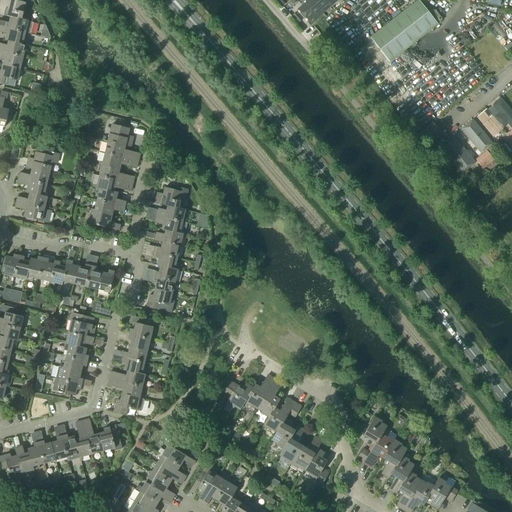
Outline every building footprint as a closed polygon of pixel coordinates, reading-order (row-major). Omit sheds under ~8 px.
[(0,14),(11,17),(21,20),(25,3),(12,0),(1,0),(0,6),(0,14)] [(325,0),(309,0),(297,11),(307,21),(328,3),(325,0)] [(389,63),(431,30),(438,25),(418,1),(370,38),(389,63)] [(373,20),(375,24),(386,18),(384,14),(373,20)] [(21,20),(11,17),(9,24),(0,21),(0,26),(25,32),(31,34),(33,23),(27,21),(21,20)] [(460,42),(476,36),(471,20),(464,22),(466,27),(456,30),(460,42)] [(0,26),(0,40),(5,41),(5,40),(8,41),(26,45),(27,39),(23,38),(25,32),(0,26)] [(323,34),(316,41),(320,45),(327,39),(323,34)] [(26,45),(8,41),(7,46),(0,44),(0,51),(22,57),(25,48),(29,49),(30,46),(26,45)] [(22,57),(0,51),(0,59),(4,60),(3,65),(20,69),(25,70),(26,68),(20,67),(22,57)] [(392,69),(399,66),(396,60),(390,64),(392,69)] [(0,83),(7,85),(9,79),(17,81),(20,69),(3,65),(1,71),(0,70),(0,83)] [(31,91),(38,93),(40,85),(32,84),(31,91)] [(511,113),(500,99),(492,105),(499,113),(495,117),(503,127),(507,124),(511,129),(511,128),(511,113)] [(487,108),(477,116),(493,135),(502,128),(487,108)] [(492,143),(473,119),(461,129),(481,153),(492,143)] [(107,141),(125,145),(131,147),(133,137),(127,136),(129,129),(111,124),(107,141)] [(433,126),(419,137),(427,147),(441,135),(433,126)] [(511,144),(511,137),(508,133),(506,134),(503,137),(507,143),(510,146),(511,144)] [(455,138),(442,149),(462,173),(475,162),(455,138)] [(125,145),(107,141),(104,140),(104,142),(107,143),(104,153),(138,161),(139,154),(124,150),(125,145)] [(486,151),(481,155),(488,165),(494,160),(490,156),(486,151)] [(25,168),(31,169),(49,174),(51,163),(56,164),(58,154),(48,152),(47,155),(35,153),(33,162),(27,161),(25,168)] [(138,161),(104,153),(102,162),(99,162),(99,163),(119,168),(120,164),(136,168),(138,161)] [(488,165),(481,155),(479,157),(475,159),(480,165),(483,169),(488,165)] [(119,168),(99,163),(98,166),(101,166),(98,176),(132,184),(133,177),(118,173),(119,168)] [(49,174),(31,169),(29,176),(19,173),(19,175),(17,175),(16,178),(18,179),(46,185),(48,176),(51,177),(52,174),(49,174)] [(132,184),(98,176),(96,185),(93,185),(92,187),(96,188),(95,189),(99,190),(113,192),(114,188),(130,192),(132,184)] [(46,185),(18,179),(17,184),(27,186),(25,193),(29,194),(46,198),(48,192),(45,191),(46,185)] [(164,187),(162,195),(162,197),(156,196),(155,203),(167,206),(177,208),(183,209),(184,202),(179,201),(180,198),(185,199),(187,190),(177,188),(176,190),(164,187)] [(113,192),(99,190),(97,201),(124,207),(126,202),(116,199),(118,193),(113,192)] [(46,198),(29,194),(28,200),(18,198),(16,202),(44,209),(46,200),(50,201),(50,199),(46,198)] [(124,207),(97,201),(94,210),(91,209),(90,211),(94,212),(111,217),(113,210),(123,212),(124,207)] [(44,209),(16,202),(15,208),(25,211),(23,217),(48,223),(51,212),(43,210),(44,209)] [(177,208),(167,206),(166,210),(158,208),(158,210),(148,207),(147,213),(182,222),(185,210),(183,209),(177,208)] [(111,217),(94,212),(91,224),(119,231),(120,225),(110,222),(111,217)] [(182,222),(147,213),(145,218),(156,221),(155,222),(163,224),(162,229),(165,230),(183,234),(186,223),(182,222)] [(208,228),(205,215),(199,214),(196,225),(208,228)] [(183,234),(165,230),(164,235),(156,233),(154,240),(162,242),(180,246),(183,234)] [(180,246),(162,242),(161,248),(157,247),(156,253),(177,258),(180,246)] [(177,258),(156,253),(155,258),(158,259),(156,265),(160,266),(177,270),(179,263),(176,263),(177,258)] [(13,277),(19,256),(13,255),(12,258),(5,257),(1,274),(13,277)] [(24,257),(19,256),(13,277),(25,280),(29,262),(23,261),(24,257)] [(30,259),(29,262),(25,280),(31,282),(32,278),(38,280),(43,259),(37,257),(37,261),(30,259)] [(43,259),(38,280),(49,283),(54,264),(47,263),(48,260),(43,259)] [(54,261),(54,264),(49,283),(48,289),(53,290),(55,284),(61,285),(62,282),(65,268),(59,266),(60,263),(54,261)] [(65,268),(62,282),(73,284),(77,267),(71,266),(72,262),(67,261),(65,268)] [(77,267),(73,284),(85,287),(90,266),(85,265),(84,268),(77,267)] [(95,268),(90,266),(85,287),(96,290),(101,273),(94,271),(95,268)] [(155,272),(153,277),(174,282),(177,270),(160,266),(158,272),(155,272)] [(107,274),(101,273),(96,290),(109,293),(114,272),(108,271),(107,274)] [(174,282),(153,277),(152,282),(156,283),(154,290),(171,294),(171,293),(174,282)] [(172,314),(177,294),(171,293),(171,294),(154,290),(153,296),(149,295),(146,307),(172,314)] [(111,311),(111,310),(107,310),(100,308),(101,303),(94,302),(91,312),(109,316),(111,311)] [(0,318),(0,324),(19,329),(22,317),(25,318),(26,311),(12,308),(10,314),(5,313),(3,319),(0,318)] [(72,314),(68,332),(92,338),(94,328),(91,327),(93,318),(72,314)] [(129,335),(149,340),(154,321),(143,318),(142,325),(135,323),(133,330),(130,329),(129,335)] [(19,329),(0,324),(0,329),(1,330),(0,332),(0,336),(16,341),(20,341),(21,340),(17,338),(19,329)] [(92,338),(68,332),(66,342),(62,341),(62,343),(65,344),(83,348),(84,343),(91,345),(93,338),(92,338)] [(149,340),(129,335),(127,339),(131,340),(129,347),(147,351),(149,340)] [(16,341),(0,336),(0,349),(10,352),(12,346),(15,347),(16,341)] [(85,349),(83,348),(65,344),(64,350),(67,351),(66,356),(86,361),(87,356),(84,355),(85,349)] [(108,357),(117,359),(119,349),(111,347),(108,357)] [(124,352),(123,358),(144,363),(147,351),(129,347),(128,353),(124,352)] [(10,352),(0,349),(0,361),(7,363),(10,352)] [(86,361),(66,356),(63,368),(80,372),(81,366),(85,367),(86,361)] [(144,363),(123,358),(122,363),(125,363),(123,370),(127,371),(144,375),(145,369),(142,368),(144,363)] [(7,363),(0,361),(0,373),(8,376),(9,370),(6,369),(7,363)] [(55,379),(80,385),(89,387),(91,381),(78,379),(80,372),(63,368),(58,367),(55,379)] [(144,375),(127,371),(126,376),(110,372),(108,379),(141,387),(144,375)] [(0,385),(5,387),(6,383),(10,384),(12,377),(8,376),(0,373),(0,385)] [(253,384),(251,388),(239,410),(244,403),(250,407),(251,405),(256,408),(274,379),(267,375),(259,388),(253,384)] [(80,385),(55,379),(52,391),(74,396),(76,389),(79,390),(80,385)] [(141,387),(108,379),(107,386),(122,389),(121,394),(138,398),(141,387)] [(274,379),(256,408),(262,412),(262,413),(268,417),(279,400),(274,397),(281,384),(274,379)] [(239,410),(251,388),(245,384),(243,388),(230,381),(224,392),(230,396),(226,404),(233,408),(233,407),(239,410)] [(138,398),(121,394),(120,401),(116,400),(113,412),(126,415),(127,409),(135,410),(138,398)] [(18,407),(25,408),(27,400),(20,399),(18,407)] [(268,417),(263,426),(270,431),(271,429),(276,432),(284,418),(287,413),(294,402),(287,399),(280,411),(275,408),(279,400),(268,417)] [(294,402),(287,413),(289,414),(295,417),(301,407),(294,402)] [(353,417),(364,413),(363,408),(351,411),(353,417)] [(372,448),(381,434),(386,426),(380,422),(381,421),(374,417),(363,436),(369,439),(366,444),(372,448)] [(276,432),(271,441),(277,444),(276,445),(282,449),(294,431),(288,428),(291,423),(286,419),(284,418),(276,432)] [(88,419),(82,421),(91,454),(100,452),(101,455),(103,455),(102,451),(98,434),(93,436),(88,419)] [(91,454),(82,421),(74,423),(79,439),(75,440),(79,457),(80,461),(82,461),(81,457),(91,454)] [(79,457),(75,440),(74,437),(67,439),(63,425),(58,426),(67,457),(72,456),(73,459),(79,457)] [(67,457),(58,426),(61,437),(56,438),(57,441),(50,443),(55,461),(67,457)] [(104,432),(98,434),(102,451),(113,448),(114,451),(121,449),(115,426),(103,429),(104,432)] [(294,431),(282,449),(283,449),(279,456),(285,460),(284,461),(290,464),(301,446),(296,443),(304,430),(296,426),(294,431)] [(372,448),(369,453),(363,464),(369,468),(377,455),(383,459),(394,440),(386,436),(386,437),(381,434),(372,448)] [(301,446),(290,464),(298,469),(299,468),(303,470),(321,441),(315,437),(307,450),(301,446)] [(394,440),(383,459),(388,462),(380,474),(387,479),(390,474),(390,475),(401,456),(405,449),(400,446),(401,444),(394,440)] [(322,441),(321,441),(303,470),(310,474),(309,476),(322,483),(329,473),(322,469),(327,461),(321,458),(324,453),(317,449),(322,441)] [(55,461),(50,443),(44,445),(43,442),(38,443),(43,464),(55,461)] [(142,451),(145,446),(139,442),(136,447),(142,451)] [(43,464),(38,443),(33,444),(34,448),(27,449),(28,453),(33,470),(39,468),(38,465),(43,464)] [(158,453),(161,455),(179,466),(182,460),(192,466),(194,462),(167,445),(164,450),(160,448),(158,453)] [(28,453),(23,454),(21,446),(14,448),(17,456),(21,473),(31,471),(31,474),(34,474),(33,470),(28,453)] [(189,448),(188,449),(185,454),(193,459),(196,453),(189,448)] [(363,464),(369,453),(363,449),(356,460),(363,464)] [(21,473),(17,456),(10,458),(9,454),(0,456),(0,467),(1,470),(7,468),(9,476),(21,473)] [(161,455),(156,464),(183,481),(185,477),(176,471),(179,466),(161,455)] [(401,456),(390,475),(395,478),(388,491),(394,495),(397,490),(398,491),(409,472),(413,465),(407,461),(408,460),(401,456)] [(156,464),(150,473),(168,484),(171,479),(181,485),(183,481),(156,464)] [(201,504),(217,476),(212,473),(214,470),(210,467),(197,489),(203,492),(197,502),(201,504)] [(131,475),(124,471),(121,475),(128,479),(131,475)] [(409,472),(398,491),(402,494),(395,506),(402,511),(421,481),(415,477),(416,476),(409,472)] [(150,473),(145,483),(172,499),(175,495),(165,490),(168,484),(150,473)] [(227,482),(217,476),(201,504),(205,506),(211,497),(216,500),(227,482)] [(438,478),(433,487),(427,497),(434,501),(431,506),(437,509),(444,498),(450,502),(457,491),(445,484),(445,483),(438,478)] [(426,484),(421,481),(402,511),(404,511),(410,511),(417,502),(422,506),(427,497),(433,487),(427,483),(426,484)] [(227,482),(216,500),(222,504),(220,508),(223,510),(236,488),(227,482)] [(172,499),(145,483),(142,488),(137,485),(135,489),(139,492),(157,503),(160,497),(170,503),(172,499)] [(257,487),(251,484),(247,491),(253,494),(256,489),(257,487)] [(117,491),(121,494),(125,487),(121,485),(117,491)] [(83,497),(87,487),(86,486),(81,487),(81,489),(76,490),(77,493),(83,497)] [(223,510),(221,511),(234,511),(239,503),(231,498),(236,488),(223,510)] [(121,494),(117,491),(113,498),(117,500),(121,494)] [(139,492),(134,501),(151,511),(157,511),(158,511),(153,509),(157,503),(139,492)] [(266,502),(268,497),(261,493),(259,498),(266,502)] [(268,497),(266,502),(272,506),(275,501),(268,497)] [(151,511),(134,501),(128,510),(124,507),(121,511),(151,511)] [(239,503),(234,511),(246,511),(249,509),(252,504),(247,501),(244,506),(239,503)]
